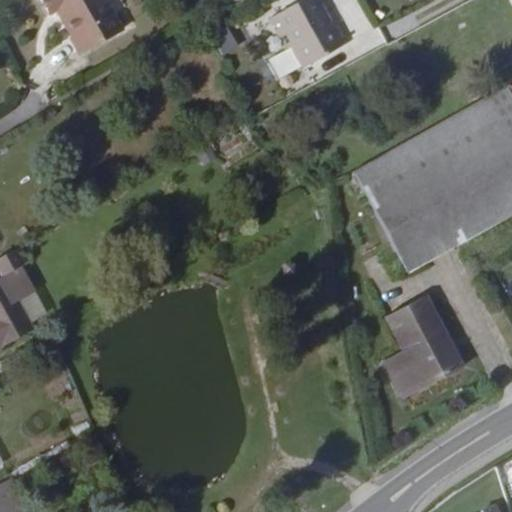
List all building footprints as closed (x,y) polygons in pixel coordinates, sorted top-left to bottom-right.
[(107,0),(41,0),(50,16),(57,12),(82,55),(131,27),(122,11),(116,14),(107,0)] [(122,11),(115,0),(107,0),(116,14),(122,11)] [(344,25),(336,29),(318,0),(310,0),(296,8),(276,19),(293,49),(297,47),(309,67),(353,42),(344,25)] [(301,0),(294,4),(296,8),(310,0),(301,0)] [(511,220),(511,103),(504,89),(350,172),(408,277),(511,220)] [(348,228),(361,256),(375,250),(362,222),(348,228)] [(37,262),(42,259),(34,244),(19,253),(0,263),(0,321),(2,325),(0,326),(0,342),(5,351),(46,327),(29,300),(44,290),(30,266),(37,262)] [(417,393),(473,360),(438,299),(400,321),(415,346),(424,362),(405,374),(417,393)] [(58,405),(70,429),(88,420),(76,396),(58,405)] [(20,511),(20,510),(22,504),(9,481),(0,485),(0,511),(20,511)] [(511,511),(508,500),(495,504),(496,510),(489,511),(511,511)]
